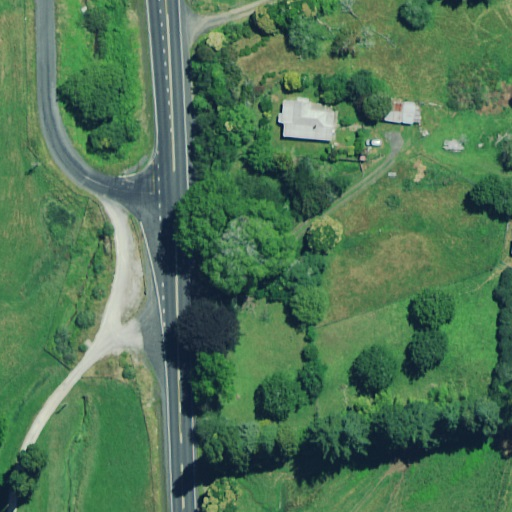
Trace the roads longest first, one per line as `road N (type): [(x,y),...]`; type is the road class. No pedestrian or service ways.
road 1 (trunk): [(189,511),(174,194)]
road 2 (unclassified): [(42,0),(50,123),(67,160),(82,175),(126,192),(174,194)]
road 3 (trunk): [(174,194),(166,0)]
